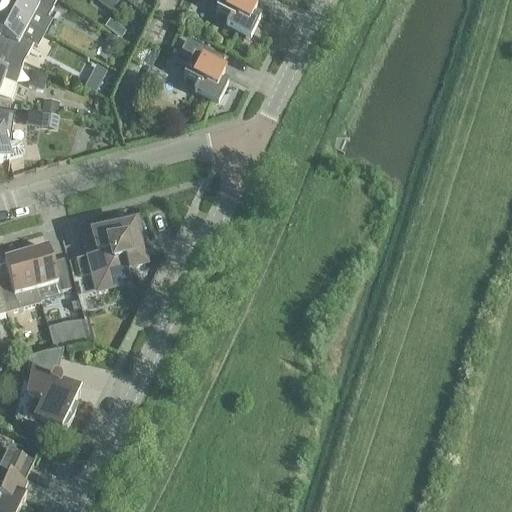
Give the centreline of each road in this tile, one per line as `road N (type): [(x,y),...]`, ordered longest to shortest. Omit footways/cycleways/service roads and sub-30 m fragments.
road 1 (tertiary): [(69,511),(243,153)]
road 2 (residential): [(0,203),(213,144),(243,153)]
road 3 (tertiary): [(243,153),(322,0)]
